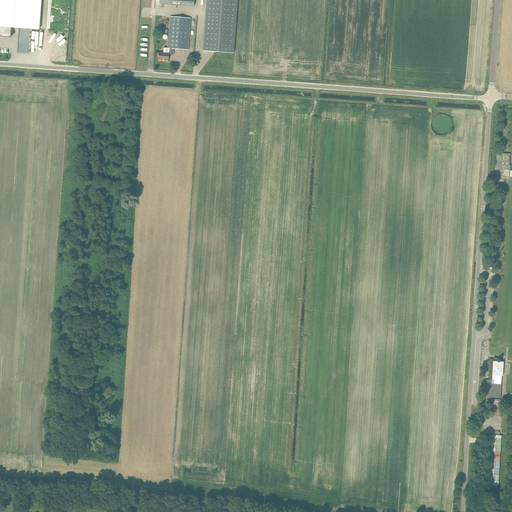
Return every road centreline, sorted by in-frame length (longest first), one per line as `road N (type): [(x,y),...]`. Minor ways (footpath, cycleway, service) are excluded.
road 1 (unclassified): [(488,97),(0,63)]
road 2 (unclassified): [(462,511),(488,97)]
